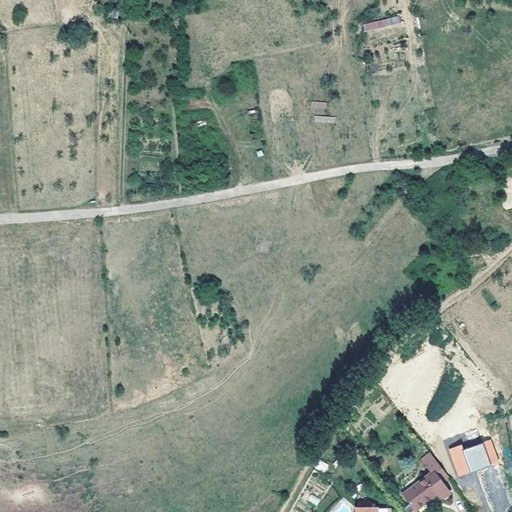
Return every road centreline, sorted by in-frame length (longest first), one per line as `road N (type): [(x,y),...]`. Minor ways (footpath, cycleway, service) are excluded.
road 1 (track): [(425,163),(330,291),(229,368),(140,413),(74,434),(0,444)]
road 2 (residential): [(511,147),(159,205),(0,218)]
road 3 (track): [(284,511),(377,361),(511,250)]
road 4 (track): [(121,210),(129,34),(0,25)]
